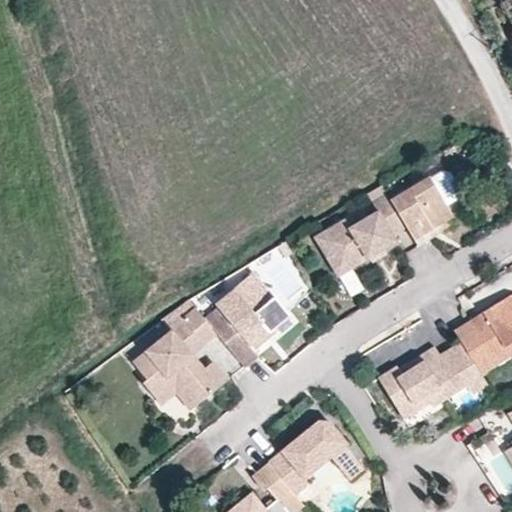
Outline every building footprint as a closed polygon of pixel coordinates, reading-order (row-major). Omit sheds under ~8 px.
[(453,213),(434,179),(395,202),(408,224),(419,242),(432,234),(429,229),(453,213)] [(375,206),(380,215),(354,231),(348,223),(330,234),(349,269),(398,240),(394,232),(408,224),(395,202),(391,196),(375,206)] [(429,229),(432,234),(457,219),(453,213),(429,229)] [(339,274),(349,269),(330,234),(319,240),(339,274)] [(269,337),(264,332),(275,323),(289,310),(259,273),(222,304),(225,308),(210,320),(218,332),(246,364),(261,352),(257,347),(269,337)] [(511,294),(485,310),(488,315),(492,322),(479,330),(474,323),(471,318),(455,328),(462,341),(481,373),(499,362),(490,349),(503,342),(506,347),(511,344),(511,294)] [(218,332),(210,320),(199,307),(186,318),(205,341),(218,332)] [(492,322),(488,315),(474,323),(479,330),(492,322)] [(264,332),(269,337),(279,329),(275,323),(264,332)] [(214,361),(207,366),(176,328),(135,360),(149,378),(145,381),(156,395),(181,375),(187,382),(185,385),(199,402),(228,379),(214,361)] [(481,373),(462,341),(446,350),(450,356),(444,360),(440,354),(435,345),(422,353),(446,396),(467,384),(472,393),(487,384),(481,373)] [(511,344),(506,347),(503,342),(490,349),(499,362),(511,354),(511,344)] [(450,356),(446,350),(440,354),(444,360),(450,356)] [(446,396),(422,353),(407,361),(410,367),(402,372),(398,366),(397,364),(378,375),(399,410),(426,394),(430,400),(433,404),(446,396)] [(410,367),(407,361),(398,366),(402,372),(410,367)] [(175,421),(189,408),(175,393),(161,406),(175,421)] [(426,394),(399,410),(402,416),(430,400),(426,394)] [(334,426),(314,423),(269,460),(286,481),(295,492),(304,484),(305,474),(306,463),(321,451),(329,454),(348,477),(360,467),(343,445),(347,441),(334,426)] [(306,463),(305,474),(329,454),(321,451),(306,463)] [(271,493),(276,499),(264,508),(252,494),(227,511),(300,511),(307,507),(295,492),(286,481),(269,460),(253,474),(264,487),(266,486),(271,493)]
